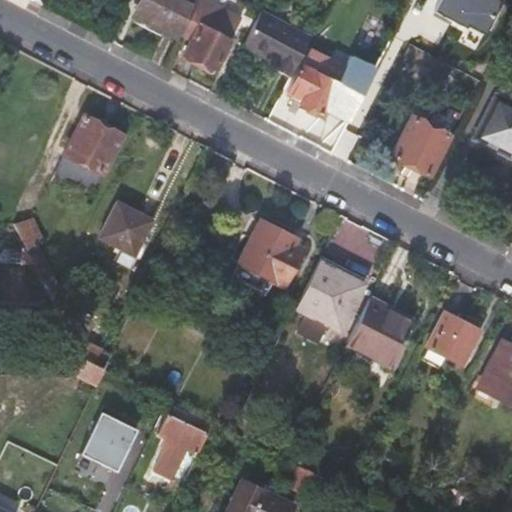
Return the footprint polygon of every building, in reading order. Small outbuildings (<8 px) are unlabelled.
[(139,0),(132,14),(178,38),(180,33),(196,2),(191,0),(139,0)] [(224,9),(205,0),(196,0),(196,2),(180,33),(190,38),(183,53),(214,69),(237,25),(221,17),(224,9)] [(241,18),(224,9),(221,17),(237,25),(241,18)] [(310,36),(260,11),(242,45),(271,59),(266,67),(288,79),(310,36)] [(320,77),(329,58),(308,48),(286,92),(299,99),(296,104),(320,116),(335,85),(320,77)] [(344,66),(329,58),(320,77),(335,85),(344,66)] [(511,161),(511,108),(493,100),(473,141),(511,161)] [(84,115),(54,172),(92,190),(122,134),(84,115)] [(428,176),(449,136),(411,116),(390,156),(428,176)] [(151,219),(117,202),(99,237),(123,250),(118,259),(132,265),(137,255),(134,254),(151,219)] [(299,239),(260,219),(231,277),(265,294),(272,282),(283,287),(301,249),(295,246),(299,239)] [(25,220),(13,224),(51,301),(54,295),(59,286),(25,220)] [(365,278),(321,256),(317,261),(361,284),(365,278)] [(361,284),(317,261),(295,307),(305,312),(296,329),(319,341),(328,323),(339,329),(361,284)] [(71,291),(59,286),(54,295),(66,301),(71,291)] [(380,302),(369,297),(345,344),(390,368),(413,324),(378,306),(380,302)] [(478,327),(444,311),(426,346),(461,363),(478,327)] [(79,337),(74,347),(78,354),(79,355),(95,363),(102,348),(79,337)] [(511,350),(498,343),(475,386),(511,405),(511,350)] [(111,353),(102,348),(95,363),(104,367),(111,353)] [(3,353),(3,372),(32,373),(32,354),(3,353)] [(70,374),(95,385),(104,367),(95,363),(79,355),(70,374)] [(211,421),(194,413),(192,416),(172,406),(159,433),(170,438),(153,471),(172,481),(189,448),(196,451),(211,421)] [(135,428),(99,411),(80,453),(116,470),(135,428)] [(290,436),(277,428),(271,439),(284,446),(290,436)] [(319,471),(326,458),(296,442),(289,456),(319,471)] [(317,476),(293,465),(284,486),(295,491),(297,487),(309,493),(317,476)] [(243,477),(224,511),(288,511),(293,503),(269,490),(273,482),(266,478),(261,487),(243,477)]
